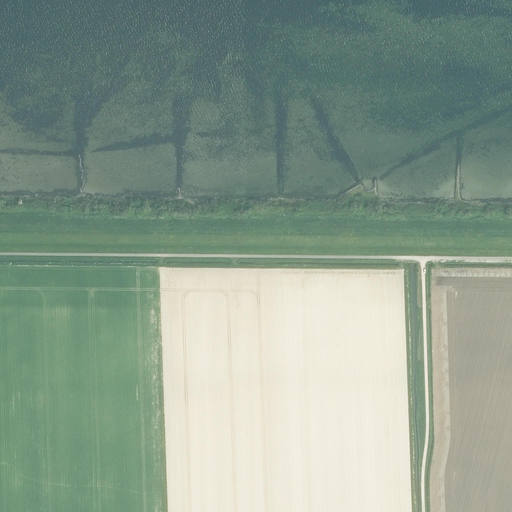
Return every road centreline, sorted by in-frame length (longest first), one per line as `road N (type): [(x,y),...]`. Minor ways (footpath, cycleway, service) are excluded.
road 1 (unclassified): [(0,253),(511,258)]
road 2 (track): [(423,257),(424,511)]
